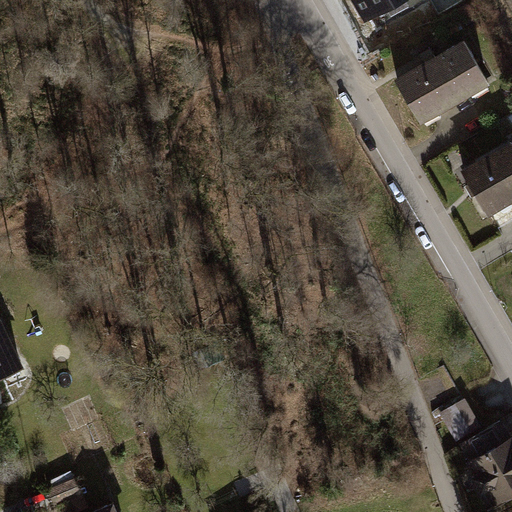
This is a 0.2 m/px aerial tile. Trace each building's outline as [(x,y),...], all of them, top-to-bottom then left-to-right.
[(400,0),(352,0),(365,20),(400,0)] [(463,39),(396,78),(422,123),(489,84),(463,39)] [(511,142),(510,140),(462,168),(489,214),(511,200),(511,142)] [(2,319),(0,319),(0,377),(24,366),(2,319)] [(460,443),(484,429),(466,397),(440,412),(459,444),(460,443)] [(460,443),(470,460),(511,436),(502,419),(484,429),(460,443)] [(470,460),(466,462),(474,475),(470,477),(481,496),(484,494),(492,507),(511,495),(511,434),(511,436),(470,460)] [(76,476),(48,489),(56,506),(84,493),(76,476)] [(121,511),(116,499),(85,511),(121,511)]
